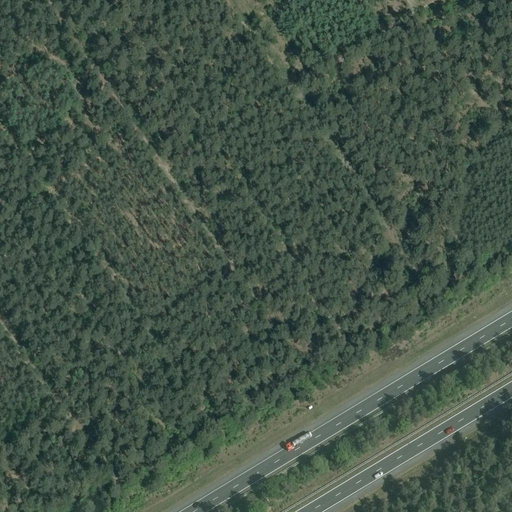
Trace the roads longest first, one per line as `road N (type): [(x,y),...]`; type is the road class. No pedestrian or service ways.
road 1 (track): [(57,401),(220,278),(226,264),(45,0)]
road 2 (motorway): [(511,318),(191,511)]
road 3 (track): [(163,170),(440,0)]
road 4 (motorway): [(310,511),(511,390)]
road 5 (track): [(0,485),(46,472),(71,428),(0,323)]
